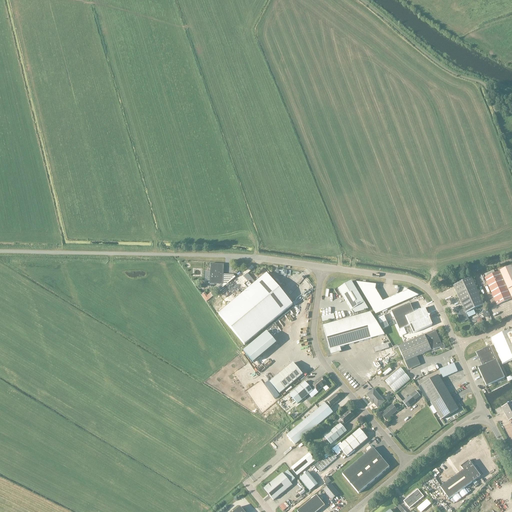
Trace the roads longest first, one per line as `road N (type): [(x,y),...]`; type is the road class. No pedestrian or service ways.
road 1 (unclassified): [(408,465),(318,355),(313,324),(321,267)]
road 2 (unclassified): [(0,251),(174,254)]
road 3 (unclassified): [(455,345),(422,285),(321,267)]
road 4 (unclassified): [(321,267),(174,254)]
